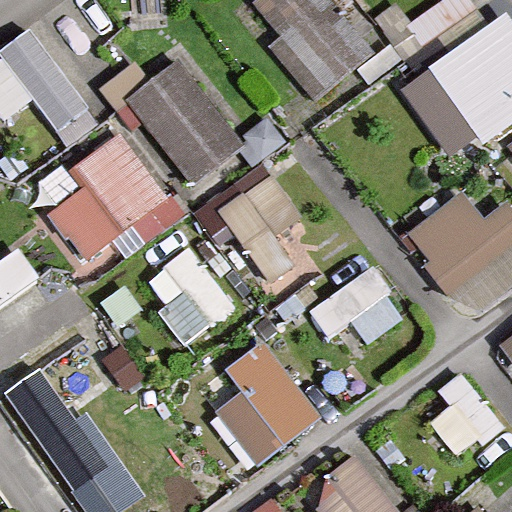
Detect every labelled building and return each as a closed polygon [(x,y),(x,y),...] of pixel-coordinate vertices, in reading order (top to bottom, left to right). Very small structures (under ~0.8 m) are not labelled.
[(373,58),(322,0),(262,0),(247,13),(322,102),(373,58)] [(511,33),(504,23),(431,76),(485,148),(511,128),(511,33)] [(25,35),(0,55),(0,125),(26,105),(49,134),(83,107),(25,35)] [(178,68),(129,107),(194,189),(244,149),(178,68)] [(162,204),(109,138),(61,177),(77,196),(47,220),(84,266),(162,204)] [(316,247),(263,181),(211,223),(265,289),(316,247)] [(458,195),(410,232),(472,314),(511,283),(511,220),(499,204),(477,220),(458,195)] [(238,312),(186,248),(159,270),(211,334),(238,312)] [(0,312),(36,286),(9,249),(0,255),(0,312)] [(372,266),(310,312),(330,338),(391,292),(372,266)] [(511,338),(501,349),(511,360),(511,338)] [(312,420),(261,352),(199,399),(250,466),(312,420)] [(41,371),(5,396),(87,511),(118,511),(143,494),(86,415),(77,421),(41,371)] [(461,381),(441,397),(483,450),(503,434),(461,381)] [(388,511),(351,461),(306,494),(319,511),(388,511)]
